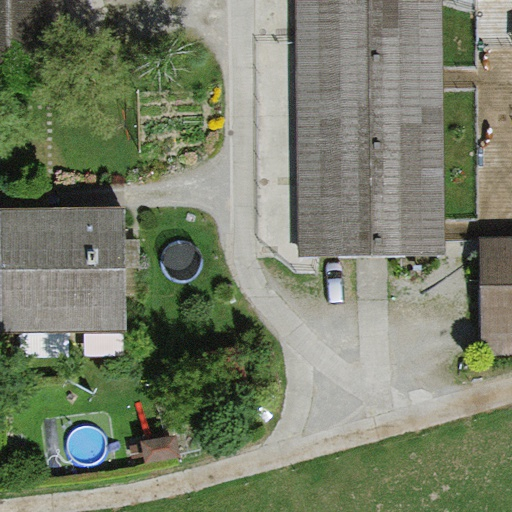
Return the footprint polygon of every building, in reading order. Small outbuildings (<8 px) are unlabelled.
[(0,0),(0,84),(44,84),(42,0),(0,0)] [(298,0),(302,253),(446,251),(442,0),(298,0)] [(127,240),(126,208),(0,209),(2,333),(127,332),(127,267),(127,240)] [(511,237),(482,238),(483,355),(511,354),(511,237)] [(140,240),(127,240),(127,267),(140,267),(140,240)] [(180,457),(176,435),(141,442),(146,464),(180,457)]
